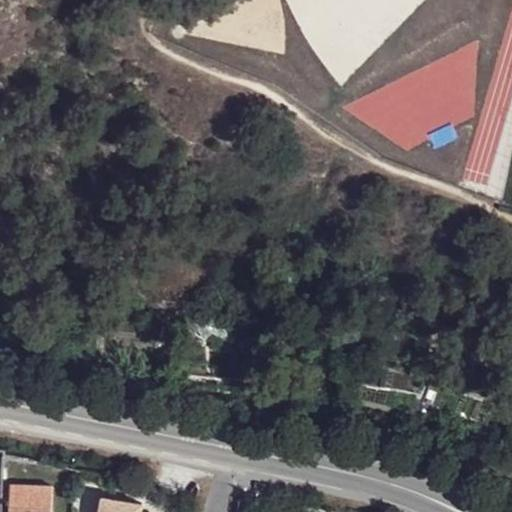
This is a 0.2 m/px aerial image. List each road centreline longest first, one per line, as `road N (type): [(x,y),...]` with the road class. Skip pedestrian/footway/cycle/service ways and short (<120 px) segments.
road 1 (tertiary): [(0,400),(228,445)]
road 2 (tertiary): [(228,445),(410,490)]
